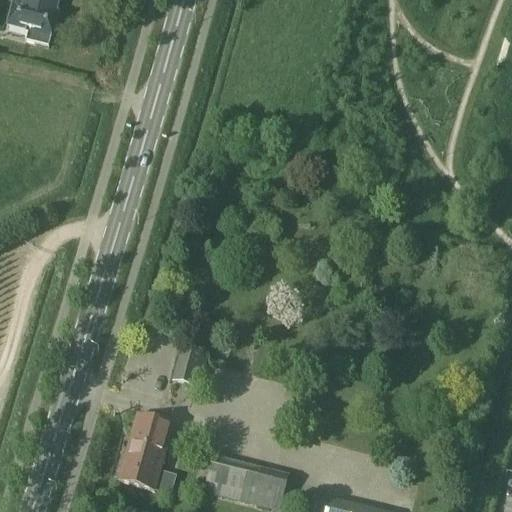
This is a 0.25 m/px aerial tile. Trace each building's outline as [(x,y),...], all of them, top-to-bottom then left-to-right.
[(48,51),(51,40),(57,15),(55,14),(58,0),(12,0),(11,5),(13,5),(7,28),(27,33),(25,45),(48,51)] [(182,351),(202,358),(207,345),(187,338),(182,351)] [(198,391),(206,362),(180,355),(172,384),(198,391)] [(175,480),(159,475),(173,428),(137,418),(118,485),(169,499),(175,480)] [(287,477),(214,458),(205,493),(278,511),(287,477)] [(375,511),(314,497),(310,511),(375,511)]
